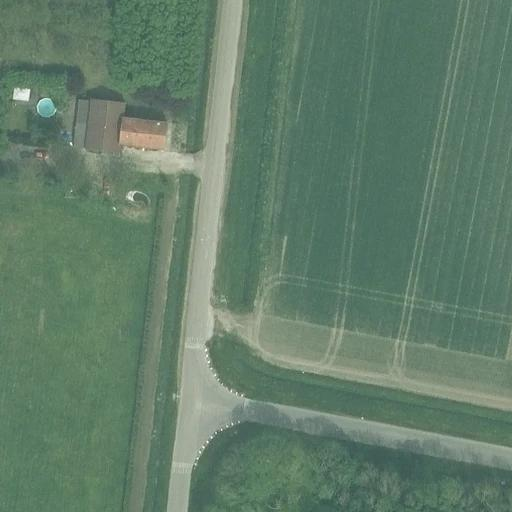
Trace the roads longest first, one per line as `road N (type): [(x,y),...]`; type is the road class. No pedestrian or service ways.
road 1 (unclassified): [(190,398),(232,0)]
road 2 (unclassified): [(511,458),(190,398)]
